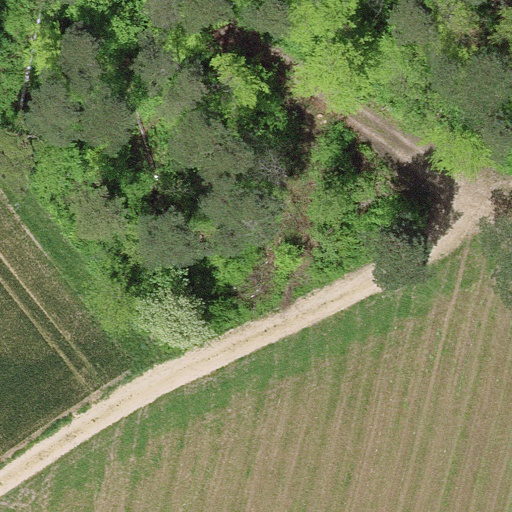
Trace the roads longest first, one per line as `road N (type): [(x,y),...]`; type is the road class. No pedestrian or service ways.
road 1 (track): [(481,227),(442,186),(167,0)]
road 2 (track): [(0,480),(140,392),(239,344)]
road 3 (track): [(481,227),(239,344)]
road 4 (track): [(481,227),(489,174),(484,61)]
